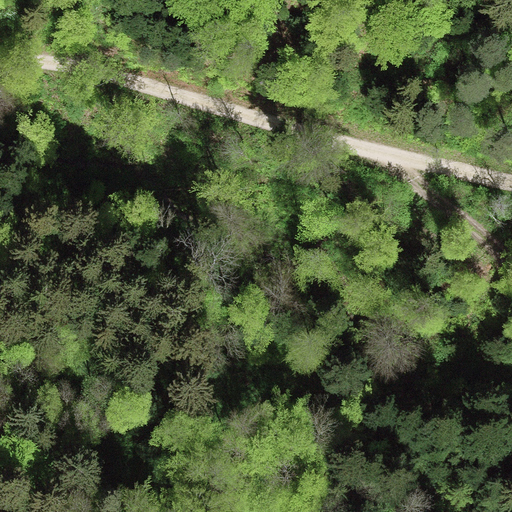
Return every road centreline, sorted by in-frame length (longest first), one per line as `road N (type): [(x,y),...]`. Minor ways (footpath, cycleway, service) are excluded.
road 1 (track): [(511,183),(78,66),(0,59)]
road 2 (track): [(392,153),(511,262)]
